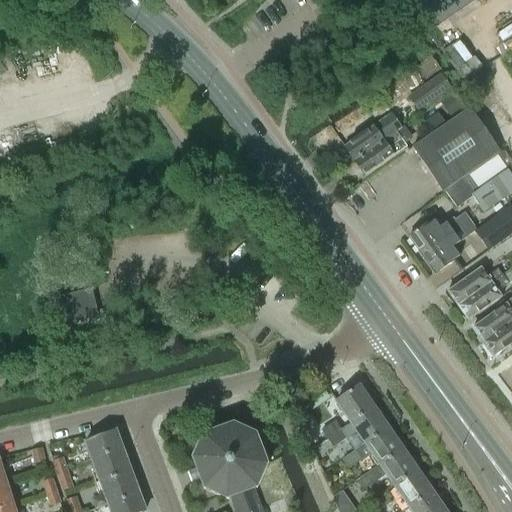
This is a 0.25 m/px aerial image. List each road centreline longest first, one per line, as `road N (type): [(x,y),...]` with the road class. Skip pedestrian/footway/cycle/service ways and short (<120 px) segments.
road 1 (secondary): [(389,320),(214,85),(126,0)]
road 2 (residential): [(320,360),(230,279),(191,264),(108,272)]
road 3 (secondary): [(511,489),(389,320)]
road 4 (residential): [(134,413),(320,360)]
road 5 (residential): [(0,445),(134,413)]
